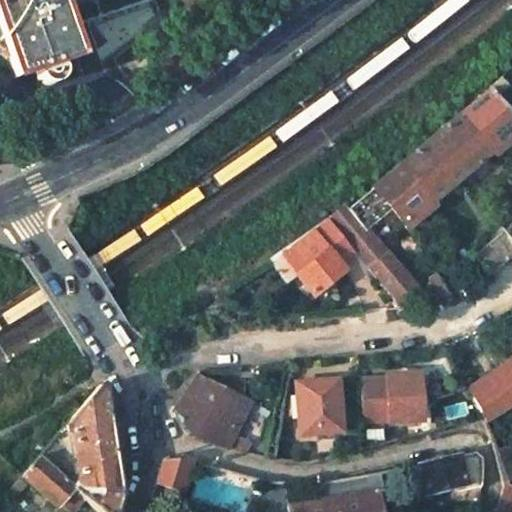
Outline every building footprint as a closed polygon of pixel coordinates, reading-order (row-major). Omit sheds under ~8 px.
[(0,0),(0,50),(8,54),(15,76),(36,70),(39,75),(43,79),(44,79),(45,80),(51,79),(52,79),(53,79),(57,76),(60,71),(60,65),(59,62),(77,56),(68,26),(83,21),(83,19),(88,6),(89,0),(0,0)] [(500,77),(487,88),(487,90),(490,93),(503,82),(500,77)] [(487,90),(398,164),(431,202),(491,151),(493,154),(511,138),(511,119),(490,93),(487,90)] [(373,188),(374,187),(392,208),(391,209),(406,227),(433,205),(431,202),(398,164),(371,186),(373,188)] [(373,188),(347,208),(366,230),(391,209),(392,208),(374,187),(373,188)] [(414,290),(386,255),(366,230),(347,208),(345,205),(326,220),(338,234),(396,304),(414,290)] [(319,240),(287,264),(311,295),(343,270),(323,245),(338,234),(326,220),(326,219),(309,230),(319,240)] [(511,222),(473,255),(489,275),(511,255),(511,222)] [(449,291),(438,274),(431,278),(434,299),(437,298),(442,296),(447,295),(450,293),(449,291)] [(511,328),(503,334),(511,348),(511,328)] [(511,356),(462,389),(467,397),(470,397),(470,396),(511,367),(511,356)] [(480,419),(481,422),(487,418),(493,427),(500,428),(511,420),(511,367),(470,396),(480,419)] [(414,419),(412,375),(356,377),(358,422),(414,419)] [(336,380),(300,383),(302,416),(296,416),(298,435),(340,432),(336,380)] [(192,381),(172,410),(173,411),(176,415),(183,431),(194,440),(244,454),(249,444),(232,435),(246,406),(192,381)] [(36,457),(81,497),(98,511),(115,511),(120,495),(104,388),(96,387),(36,457)] [(457,456),(420,465),(424,492),(464,483),(465,490),(480,487),(482,470),(481,457),(475,452),(457,456)] [(511,478),(511,459),(509,453),(495,458),(501,484),(511,478)] [(20,476),(8,490),(13,494),(24,480),(54,506),(58,503),(68,511),(81,497),(36,457),(21,474),(20,476)] [(188,460),(162,461),(152,493),(178,501),(190,460),(188,460)] [(377,473),(312,484),(309,483),(315,508),(288,511),(379,511),(376,491),(381,490),(377,473)] [(493,511),(511,511),(511,490),(501,484),(493,511)]
